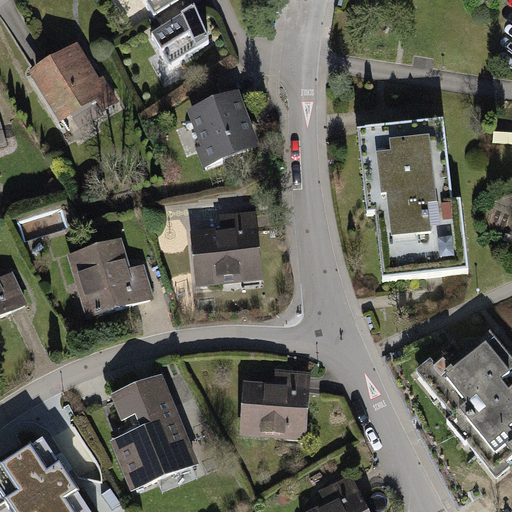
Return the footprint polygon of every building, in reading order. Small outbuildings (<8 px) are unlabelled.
[(142,0),(154,19),(155,18),(184,0),(142,0)] [(184,0),(155,18),(164,31),(194,11),(205,35),(208,33),(193,0),(184,0)] [(152,38),(170,70),(209,44),(205,35),(194,11),(164,31),(152,38)] [(78,53),(38,79),(62,117),(93,98),(102,113),(116,104),(103,83),(98,85),(78,53)] [(254,144),(238,101),(193,118),(206,150),(200,152),(206,169),(223,163),(220,157),(254,144)] [(443,125),(365,134),(375,217),(384,216),(383,214),(452,207),(452,205),(443,125)] [(60,186),(53,181),(43,196),(51,201),(60,186)] [(460,204),(452,205),(452,207),(383,214),(384,216),(391,283),(468,274),(460,204)] [(197,286),(222,283),(223,276),(261,272),(254,217),(222,220),(224,235),(192,238),(197,286)] [(87,281),(98,316),(151,301),(141,270),(128,274),(119,244),(74,258),(80,281),(87,281)] [(0,318),(25,306),(11,277),(0,282),(0,318)] [(508,357),(490,335),(454,365),(448,358),(435,369),(428,374),(460,413),(453,419),(447,424),(465,446),(467,445),(474,439),(499,470),(506,465),(511,459),(511,392),(509,395),(501,386),(510,378),(511,376),(511,369),(504,360),(508,357)] [(417,374),(453,419),(460,413),(428,374),(435,369),(430,364),(417,374)] [(268,430),(305,432),(309,376),(277,374),(276,389),(245,387),(242,434),(266,435),(268,430)] [(509,395),(511,392),(511,380),(510,378),(501,386),(509,395)] [(134,491),(194,467),(176,422),(175,422),(159,382),(115,400),(128,430),(124,432),(127,441),(115,445),(134,491)] [(474,439),(467,445),(496,481),(510,470),(506,465),(499,470),(474,439)] [(88,511),(43,443),(0,470),(0,495),(11,511),(88,511)] [(366,511),(351,481),(322,495),(329,508),(321,511),(366,511)]
